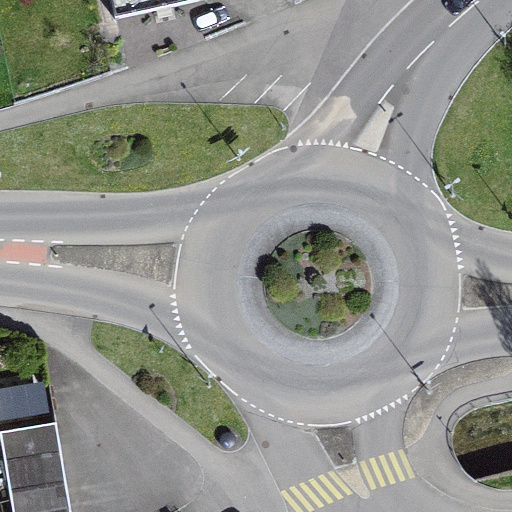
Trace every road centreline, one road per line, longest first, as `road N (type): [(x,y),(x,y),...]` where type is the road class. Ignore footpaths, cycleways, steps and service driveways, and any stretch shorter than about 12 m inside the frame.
road 1 (tertiary): [(342,186),(420,52),(480,0)]
road 2 (primary): [(212,255),(206,295),(230,360),(267,389),(326,399)]
road 3 (primary): [(212,255),(0,250)]
road 4 (primary): [(326,399),(362,389),(390,369),(411,342),(423,286)]
road 5 (primary): [(342,186),(301,184),(266,194),(238,215),(212,255)]
road 6 (primary): [(423,286),(414,247),(397,221),(342,186)]
road 7 (residential): [(326,399),(353,477),(385,511)]
